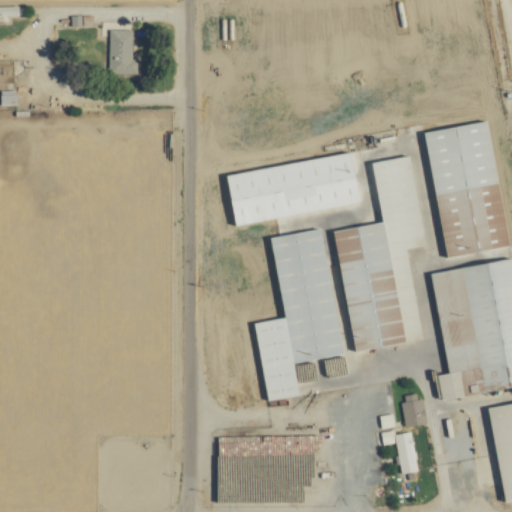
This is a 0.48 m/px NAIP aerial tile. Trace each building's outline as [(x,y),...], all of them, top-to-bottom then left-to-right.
[(488,122),(425,132),(444,257),(506,248),(488,122)] [(360,205),(352,155),(221,173),(228,225),(360,205)] [(353,351),(421,340),(407,248),(424,246),(411,156),(371,162),(380,223),(334,230),(353,351)] [(281,318),(249,322),(260,401),(299,396),(294,362),(341,355),(323,229),(269,237),(281,318)] [(511,388),(511,259),(430,272),(446,374),(436,375),(440,399),(511,388)] [(399,395),(401,425),(420,424),(418,393),(399,395)] [(511,403),(482,407),(486,435),(472,437),(479,486),(496,483),(498,502),(511,499),(511,403)] [(408,432),(391,434),(391,431),(376,432),(378,445),(392,443),(395,473),(412,472),(408,432)]
